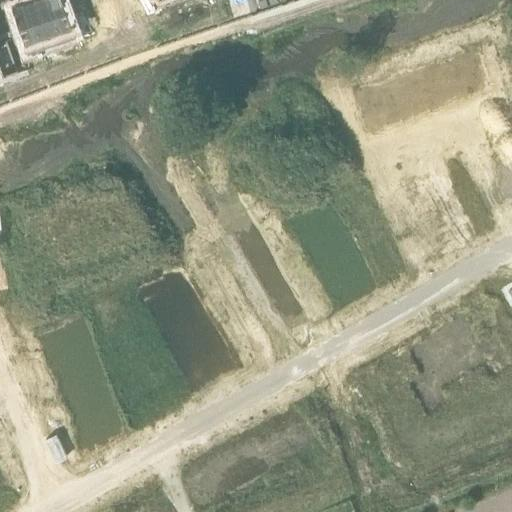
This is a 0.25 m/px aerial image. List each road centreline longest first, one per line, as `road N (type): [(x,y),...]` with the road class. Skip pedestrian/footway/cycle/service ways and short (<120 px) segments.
road 1 (residential): [(47,508),(311,360)]
road 2 (residential): [(311,360),(204,161)]
road 3 (residential): [(311,360),(456,277)]
road 4 (residential): [(47,508),(0,380)]
